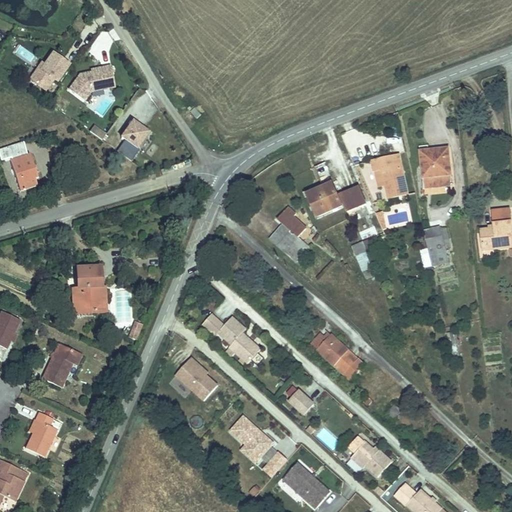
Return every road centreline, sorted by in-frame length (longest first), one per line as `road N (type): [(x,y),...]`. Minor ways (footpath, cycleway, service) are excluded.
road 1 (tertiary): [(85,511),(229,174)]
road 2 (tertiary): [(229,174),(264,146),(511,51)]
road 3 (residential): [(229,174),(195,173),(0,227)]
